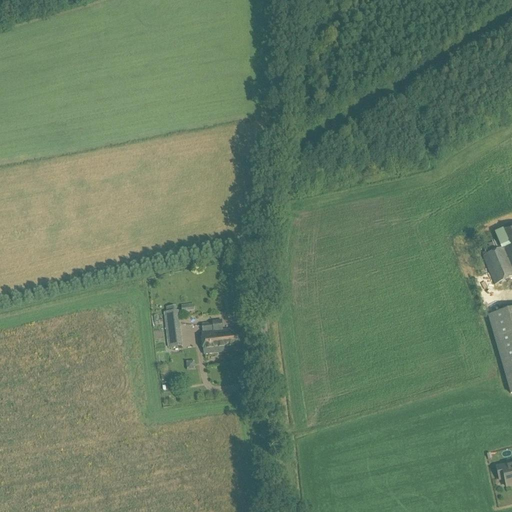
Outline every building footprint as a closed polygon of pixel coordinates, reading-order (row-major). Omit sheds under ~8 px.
[(503,249),(511,269),(511,227),(495,234),(502,249),(503,249)] [(511,269),(503,249),(502,249),(483,258),(495,287),(511,279),(511,269)] [(165,315),(169,348),(183,347),(180,313),(165,315)] [(511,314),(487,322),(511,402),(511,401),(511,314)] [(202,334),(203,345),(243,341),(241,329),(223,331),(222,321),(213,323),(213,324),(203,325),(204,332),(214,331),(214,332),(202,334)] [(243,341),(203,345),(204,356),(244,351),(243,341)] [(511,466),(498,470),(501,482),(505,481),(506,488),(511,486),(511,466)]
